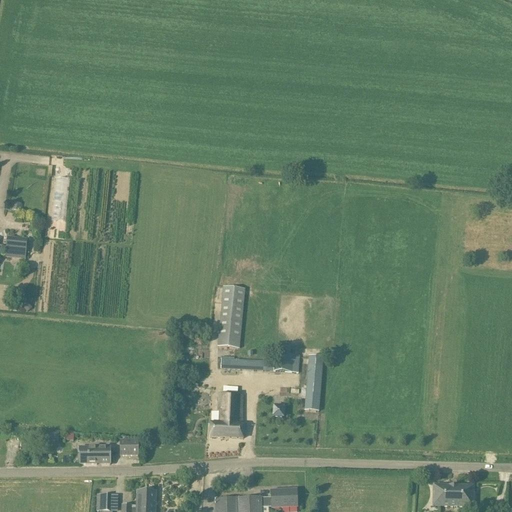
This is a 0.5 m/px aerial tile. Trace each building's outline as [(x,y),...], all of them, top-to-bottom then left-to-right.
[(21,212),(23,204),(15,202),(14,210),(21,212)] [(28,240),(7,238),(6,250),(26,252),(28,240)] [(18,263),(14,270),(19,273),(23,266),(18,263)] [(223,288),(217,348),(239,350),(246,291),(223,288)] [(300,372),(301,355),(292,355),(293,346),(279,345),(278,361),(284,362),(284,372),(300,372)] [(309,357),(305,411),(319,413),(324,358),(309,357)] [(274,362),(273,362),(222,359),(221,371),(274,374),(274,362)] [(210,424),(210,439),(243,440),(244,426),(243,425),(244,396),(218,395),(217,425),(210,424)] [(277,406),(276,418),(289,418),(289,406),(277,406)] [(138,441),(119,441),(119,457),(138,457),(138,441)] [(80,465),(109,465),(109,449),(80,449),(80,465)] [(433,507),(473,508),(474,486),(433,485),(433,507)] [(146,511),(147,492),(137,492),(136,508),(131,508),(131,506),(122,506),(121,511),(146,511)] [(147,492),(146,511),(155,511),(156,493),(147,492)] [(271,493),(271,499),(271,509),(297,508),(296,492),(296,494),(285,494),(285,492),(271,493)] [(99,511),(110,511),(111,496),(100,495),(99,511)] [(262,511),(262,499),(262,498),(214,500),(214,511),(262,511)]
